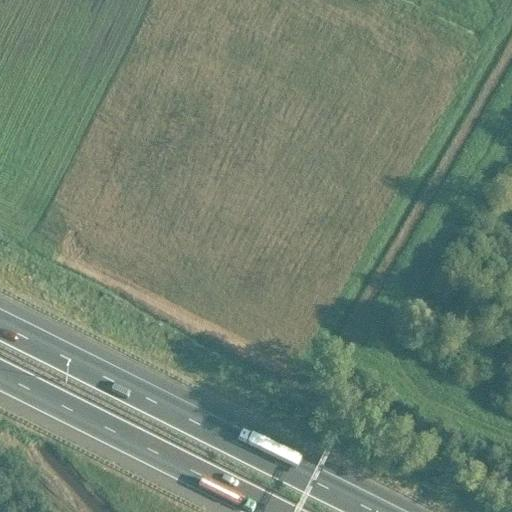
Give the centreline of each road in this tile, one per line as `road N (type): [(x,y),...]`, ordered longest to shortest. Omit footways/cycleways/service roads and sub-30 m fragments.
road 1 (motorway): [(370,511),(0,325)]
road 2 (motorway): [(0,377),(269,511)]
